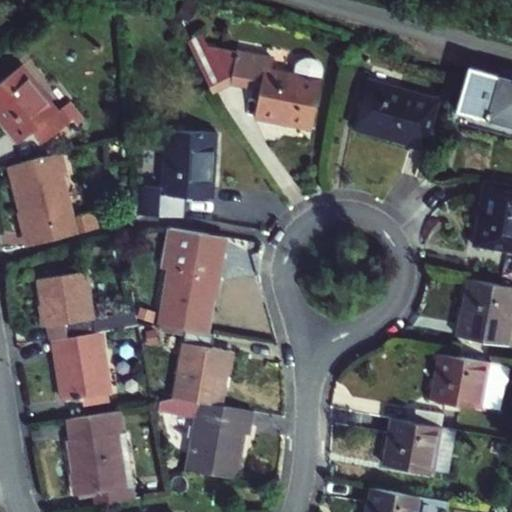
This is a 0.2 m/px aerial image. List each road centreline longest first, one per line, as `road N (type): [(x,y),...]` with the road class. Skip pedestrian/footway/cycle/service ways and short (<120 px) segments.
road 1 (residential): [(320,329),(340,333),(378,322),(401,290),(399,250),(374,220),(355,213),(316,217),(288,245),(283,284),(303,318)]
road 2 (unclassified): [(511,55),(321,0)]
road 3 (residential): [(294,511),(320,329)]
road 4 (residential): [(23,511),(0,390)]
